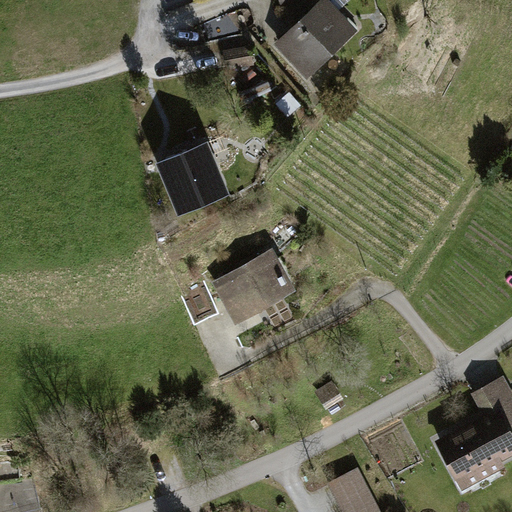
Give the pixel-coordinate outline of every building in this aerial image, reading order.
[(322,0),(271,43),(301,77),(353,31),(322,0)] [(246,44),(220,48),(223,69),(249,65),(246,44)] [(201,138),(150,159),(170,203),(220,184),(201,138)] [(269,243),(209,275),(232,316),(291,284),(269,243)] [(511,397),(499,373),(473,387),(488,414),(435,441),(457,484),(511,455),(511,397)] [(331,381),(315,391),(322,401),(337,391),(331,381)] [(378,511),(355,466),(324,481),(340,511),(378,511)]
